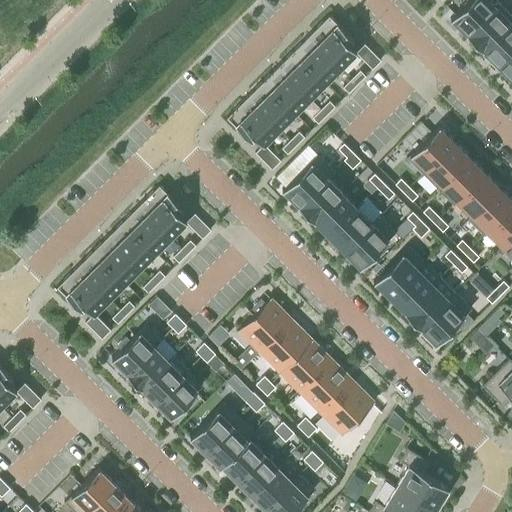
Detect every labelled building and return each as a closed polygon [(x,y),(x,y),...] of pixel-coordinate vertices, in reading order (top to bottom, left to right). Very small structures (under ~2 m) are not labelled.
[(465,32),(466,33),(494,4),(493,3),(490,0),(465,0),(449,17),(450,17),(451,17),(465,32)] [(466,33),(481,48),(510,19),(510,20),(511,18),(511,14),(497,0),(496,0),(493,3),(494,4),(466,33)] [(263,142),(355,50),(356,49),(337,30),(341,26),(328,13),(226,115),(239,128),(243,123),(254,135),(262,143),(263,142)] [(482,49),(496,63),(511,47),(511,21),(510,20),(510,19),(481,48),(482,49)] [(355,50),(360,56),(369,47),(364,42),(356,49),(355,50)] [(375,53),(369,47),(360,56),(366,62),(375,53)] [(511,47),(496,63),(511,78),(511,79),(511,47)] [(380,58),(375,53),(366,62),(372,67),(380,58)] [(359,68),(351,77),(356,82),(365,74),(359,68)] [(342,85),(348,91),(356,82),(351,77),(342,85)] [(329,99),(320,107),(326,113),(334,104),(329,99)] [(312,116),(317,121),(326,113),(320,107),(312,116)] [(406,156),(422,172),(454,140),(439,124),(438,123),(406,156)] [(298,129),(289,138),(295,143),(304,135),(298,129)] [(281,146),(287,152),(295,143),(289,138),(281,146)] [(469,155),(454,140),(422,172),(437,187),(469,155)] [(337,147),(346,155),(352,150),(343,141),(337,147)] [(254,151),(260,156),(269,147),(263,142),(262,143),(254,151)] [(274,153),(269,147),(260,156),(266,162),(274,153)] [(352,167),(360,158),(352,150),(346,155),(343,158),(352,167)] [(296,203),(297,204),(326,175),(327,176),(334,169),(317,152),(281,188),(282,189),(282,188),(297,203),(296,203)] [(280,159),(274,153),(266,162),(271,167),(280,159)] [(484,170),(469,155),(437,187),(453,203),(457,200),(456,199),(484,170)] [(500,186),(484,170),(456,199),(457,200),(470,213),(471,214),(500,186)] [(297,204),(313,219),(341,191),(327,176),(326,175),(297,204)] [(371,180),(379,189),(385,183),(377,175),(371,180)] [(400,176),(394,182),(403,191),(409,185),(400,176)] [(93,311),(185,220),(186,219),(167,200),(171,196),(158,183),(56,285),(69,298),(74,293),(85,304),(92,312),(93,311)] [(385,183),(379,189),(388,197),(394,192),(385,183)] [(409,185),(403,191),(411,199),(417,193),(409,185)] [(511,198),(500,186),(471,214),(470,213),(467,217),(484,234),(487,230),(486,229),(511,203),(511,198)] [(357,206),(341,191),(313,219),(313,220),(314,220),(328,234),(357,206)] [(511,234),(511,203),(486,229),(487,230),(501,245),(511,234)] [(371,220),(357,206),(328,234),(343,249),(372,221),(371,220)] [(431,207),(425,213),(433,221),(439,215),(431,207)] [(406,215),(414,224),(420,218),(412,210),(406,215)] [(185,220),(191,225),(199,217),(194,211),(186,219),(185,220)] [(378,213),(371,220),(372,221),(343,249),(359,265),(358,265),(359,266),(395,230),(378,213)] [(439,215),(433,221),(442,230),(448,224),(439,215)] [(205,222),(199,217),(191,225),(196,231),(205,222)] [(420,235),(429,227),(420,218),(414,224),(411,226),(420,235)] [(210,228),(205,222),(196,231),(202,237),(210,228)] [(511,234),(501,245),(511,255),(511,234)] [(189,238),(181,246),(186,252),(195,244),(189,238)] [(461,238),(455,243),(464,252),(470,246),(461,238)] [(374,280),(389,295),(424,260),(408,244),(372,279),(373,280),(374,280)] [(172,255),(178,260),(186,252),(181,246),(172,255)] [(470,246),(464,252),(472,260),(478,255),(470,246)] [(444,254),(452,262),(458,256),(449,248),(444,254)] [(458,256),(452,262),(461,271),(466,265),(458,256)] [(403,310),(404,311),(439,275),(424,260),(389,295),(403,309),(403,310)] [(159,268),(150,277),(156,282),(164,274),(159,268)] [(404,311),(419,326),(455,290),(439,275),(404,311)] [(142,285),(147,291),(156,282),(150,277),(142,285)] [(502,279),(494,287),(499,293),(508,284),(502,279)] [(485,296),(491,301),(499,293),(494,287),(485,296)] [(471,307),(455,290),(419,326),(420,327),(420,326),(434,341),(435,342),(471,307)] [(237,328),(258,349),(290,316),(270,295),(264,301),(260,298),(252,306),(256,309),(237,328)] [(128,299),(120,307),(125,313),(134,304),(128,299)] [(498,305),(492,311),(497,316),(503,310),(498,305)] [(111,316),(117,321),(125,313),(120,307),(111,316)] [(85,320),(90,326),(99,317),(93,311),(92,312),(85,320)] [(166,320),(171,326),(180,317),(174,312),(166,320)] [(311,337),(290,316),(258,349),(279,369),(311,337)] [(104,323),(99,317),(90,326),(96,331),(104,323)] [(177,332),(186,323),(180,317),(171,326),(177,332)] [(111,356),(126,371),(153,344),(154,345),(161,338),(145,322),(129,338),(125,335),(117,343),(121,346),(111,356)] [(110,328),(104,323),(96,331),(101,337),(110,328)] [(220,323),(208,335),(218,345),(230,333),(220,323)] [(481,332),(476,327),(467,336),(473,341),(481,332)] [(332,358),(311,337),(279,369),(299,390),(332,358)] [(195,349),(200,355),(209,346),(203,340),(195,349)] [(168,358),(154,345),(153,344),(126,371),(140,386),(168,358)] [(206,360),(215,352),(209,346),(200,355),(206,360)] [(243,353),(234,361),(240,367),(248,358),(243,353)] [(511,396),(511,359),(509,356),(481,383),(500,402),(509,393),(511,396)] [(181,372),(168,358),(140,386),(155,400),(182,373),(181,372)] [(353,378),(332,358),(299,390),(320,411),(353,378)] [(0,404),(15,389),(16,388),(0,372),(0,366),(2,365),(0,363),(0,404)] [(185,369),(181,372),(182,373),(155,400),(170,415),(180,406),(183,409),(191,401),(188,398),(201,385),(185,369)] [(263,373),(255,382),(261,388),(269,379),(263,373)] [(374,399),(353,378),(320,411),(341,432),(374,399)] [(269,379),(261,388),(266,393),(275,385),(269,379)] [(15,389),(21,395),(29,386),(24,381),(16,388),(15,389)] [(35,392),(29,386),(21,395),(26,401),(35,392)] [(244,399),(250,404),(258,396),(253,390),(244,399)] [(41,397),(35,392),(26,401),(32,406),(41,397)] [(255,410),(264,401),(258,396),(250,404),(255,410)] [(189,434),(204,450),(238,416),(223,401),(189,434)] [(19,407),(11,416),(16,421),(25,413),(19,407)] [(304,415),(296,423),(302,429),(310,420),(304,415)] [(2,424),(8,430),(16,421),(11,416),(2,424)] [(219,465),(221,463),(248,436),(253,431),(238,416),(204,450),(219,465)] [(273,428),(279,434),(288,425),(282,419),(273,428)] [(310,420),(302,429),(307,435),(316,426),(310,420)] [(285,439),(293,431),(288,425),(279,434),(285,439)] [(221,463),(236,478),(263,450),(248,436),(221,463)] [(408,463),(395,483),(435,507),(448,486),(423,471),(430,460),(407,446),(399,458),(408,463)] [(302,457),(308,463),(317,454),(311,448),(302,457)] [(236,478),(250,492),(277,465),(263,450),(236,478)] [(314,468),(322,460),(317,454),(308,463),(314,468)] [(250,492),(264,507),(292,479),(291,479),(277,465),(250,492)] [(75,511),(83,511),(86,509),(85,508),(113,481),(98,466),(64,500),(75,511)] [(298,472),(291,479),(292,479),(264,507),(269,511),(289,511),(314,488),(298,472)] [(0,493),(1,495),(9,486),(4,480),(0,484),(0,493)] [(110,511),(127,495),(113,481),(85,508),(86,509),(89,511),(110,511)] [(375,498),(368,510),(371,511),(431,511),(435,507),(395,483),(383,503),(375,498)] [(142,510),(127,495),(110,511),(140,511),(142,510)] [(25,502),(17,511),(18,511),(26,511),(31,508),(25,502)]
